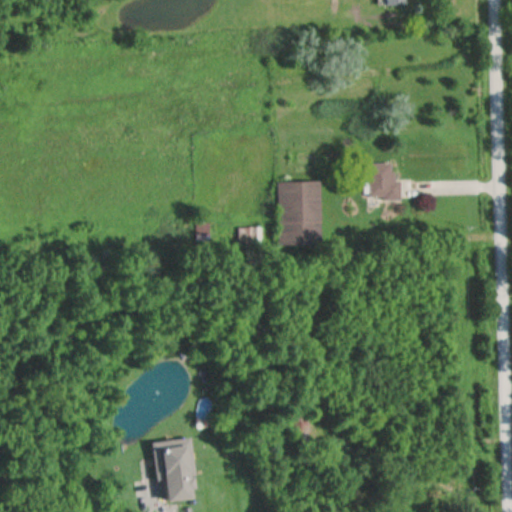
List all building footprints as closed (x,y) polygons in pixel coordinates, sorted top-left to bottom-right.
[(365,164),(365,200),(397,200),(397,181),(390,181),(390,164),(365,164)] [(274,245),(318,245),(318,182),(273,183),(274,245)] [(234,228),(235,246),(257,245),(257,228),(234,228)] [(305,413),(287,413),(287,431),(305,431),(305,413)] [(151,449),(153,467),(160,467),(162,500),(187,498),(183,446),(151,449)]
